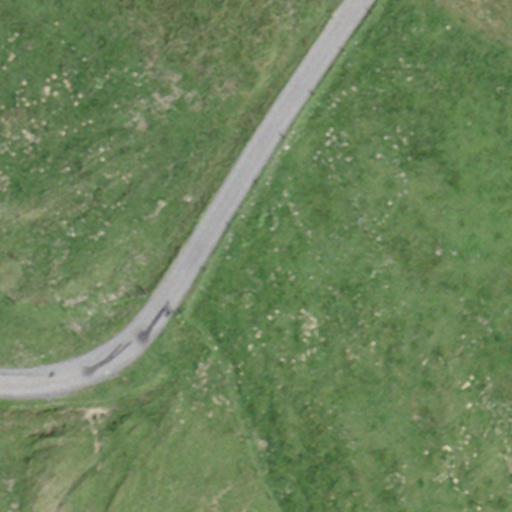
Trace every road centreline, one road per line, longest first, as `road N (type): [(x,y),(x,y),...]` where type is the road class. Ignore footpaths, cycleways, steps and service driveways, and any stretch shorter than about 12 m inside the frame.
road 1 (track): [(202,242),(363,0)]
road 2 (track): [(145,329),(64,375),(0,377)]
